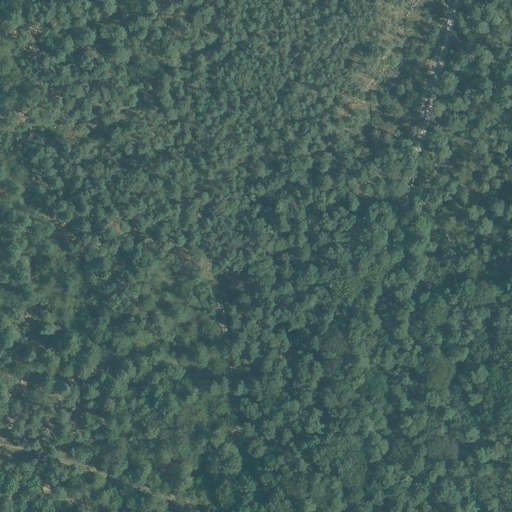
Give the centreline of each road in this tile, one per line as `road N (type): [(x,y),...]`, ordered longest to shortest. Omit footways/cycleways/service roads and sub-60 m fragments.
road 1 (track): [(455,0),(341,511)]
road 2 (track): [(236,511),(232,397),(199,219),(187,68),(163,0)]
